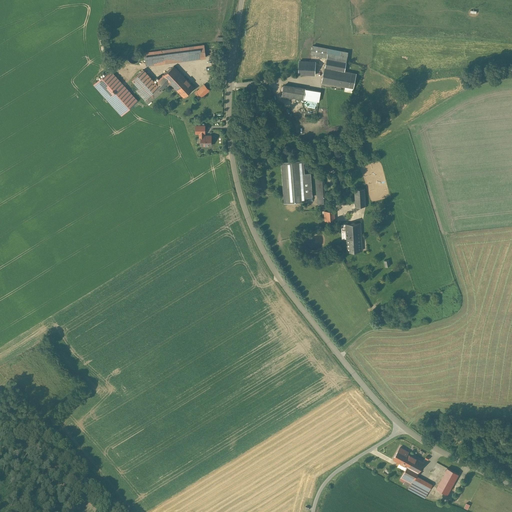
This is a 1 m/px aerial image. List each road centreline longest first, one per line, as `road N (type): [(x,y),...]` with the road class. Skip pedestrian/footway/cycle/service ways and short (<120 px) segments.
road 1 (unclassified): [(242,0),(228,117),(249,221),(350,371),(403,427)]
road 2 (unclassified): [(313,511),(336,471),(403,427)]
road 3 (unclassified): [(403,427),(511,486)]
